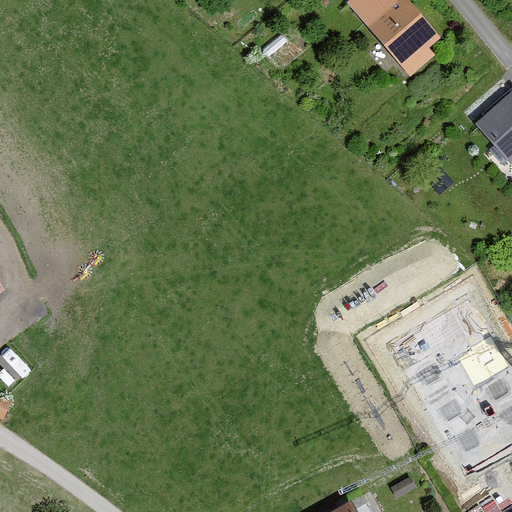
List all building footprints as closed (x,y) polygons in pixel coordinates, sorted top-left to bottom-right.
[(397,0),(396,1),(394,0),(358,0),(350,7),(413,78),(438,56),(432,50),(444,39),(409,0),(397,0)] [(511,93),(476,125),(511,165),(511,93)] [(9,402),(0,399),(0,422),(2,424),(9,402)] [(511,405),(486,421),(511,465),(511,405)] [(416,488),(410,478),(391,488),(397,499),(416,488)]
